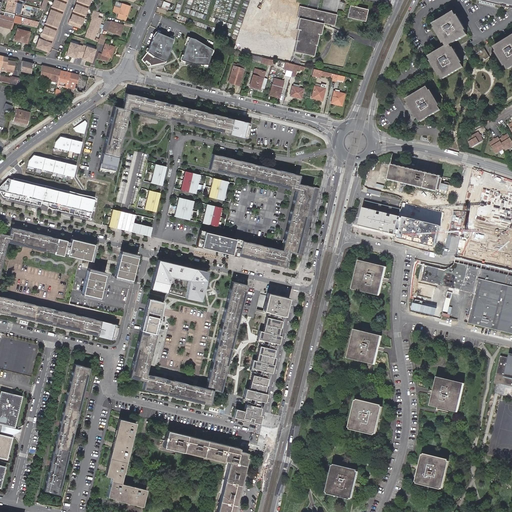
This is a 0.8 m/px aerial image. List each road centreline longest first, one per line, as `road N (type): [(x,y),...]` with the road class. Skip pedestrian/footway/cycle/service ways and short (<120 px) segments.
road 1 (tertiary): [(272,511),(342,236)]
road 2 (residential): [(338,146),(290,159),(181,140),(155,253)]
road 3 (residential): [(119,76),(293,116),(339,135)]
road 4 (residential): [(397,314),(406,421),(379,511)]
road 5 (residential): [(278,434),(102,393)]
road 6 (residential): [(52,337),(13,504)]
road 7 (residential): [(313,291),(155,253)]
road 8 (residential): [(147,251),(0,216)]
road 9 (residential): [(0,168),(119,76)]
road 10 (tertiary): [(313,291),(278,434)]
road 11 (tertiary): [(340,152),(313,291)]
road 12 (tertiary): [(371,133),(379,83),(415,0)]
road 13 (residential): [(374,142),(511,172)]
road 14 (tertiary): [(399,2),(347,126)]
road 15 (residential): [(342,236),(402,253),(397,314)]
road 16 (residential): [(102,393),(72,511)]
road 17 (residential): [(119,76),(0,51)]
